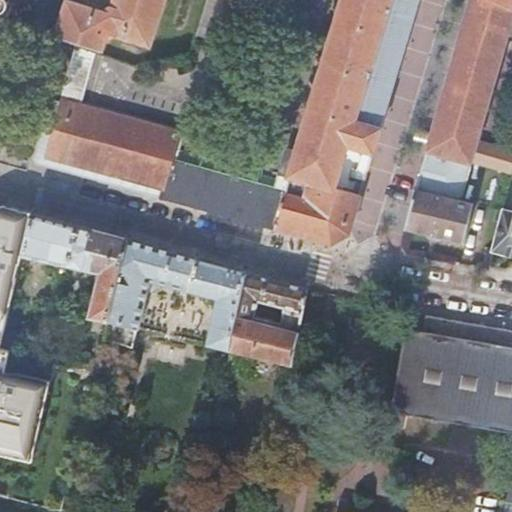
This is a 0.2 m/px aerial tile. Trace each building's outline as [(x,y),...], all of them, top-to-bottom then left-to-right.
[(95,107),(52,130),(46,152),(102,168),(164,185),(160,197),(327,243),(350,232),(360,198),(335,191),(348,146),(373,154),(419,0),(342,0),(291,173),(281,170),(276,188),(189,164),(197,135),(98,107),(95,107)] [(105,14),(70,2),(58,38),(103,52),(107,39),(108,40),(115,36),(115,34),(150,45),(164,0),(116,0),(114,8),(113,8),(106,12),(105,14)] [(207,0),(196,37),(219,43),(231,0),(207,0)] [(470,0),(427,151),(470,164),(471,164),(472,162),(477,142),(508,33),(511,18),(511,10),(488,0),(470,0)] [(511,0),(488,0),(511,10),(511,0)] [(94,54),(77,47),(68,73),(52,130),(95,107),(80,102),(94,54)] [(247,86),(223,79),(214,111),(237,118),(235,126),(253,132),(256,123),(280,130),(289,99),(266,92),(269,83),(250,77),(247,86)] [(511,172),(511,152),(477,142),(472,162),(511,174),(511,172)] [(470,164),(427,151),(427,152),(416,189),(460,201),(470,164)] [(460,201),(416,189),(414,189),(406,229),(464,243),(473,204),(460,201)] [(3,207),(0,207),(0,317),(7,319),(22,255),(31,213),(3,207)] [(511,255),(511,212),(504,210),(493,251),(511,255)] [(77,225),(31,213),(22,255),(101,273),(90,317),(107,321),(108,321),(128,239),(77,225)] [(209,343),(230,349),(246,272),(171,251),(128,239),(108,321),(107,321),(105,331),(136,338),(150,280),(218,298),(209,343)] [(246,272),(230,349),(292,363),(294,363),(309,289),(279,281),(246,272)] [(422,330),(511,345),(511,329),(439,317),(425,315),(422,330)] [(0,349),(0,347),(7,319),(0,317),(0,371),(4,373),(9,351),(0,349)] [(511,345),(422,330),(405,327),(390,409),(419,414),(511,430),(511,345)] [(244,357),(241,369),(267,375),(270,363),(244,357)] [(0,371),(0,456),(29,464),(49,383),(4,373),(0,371)]
